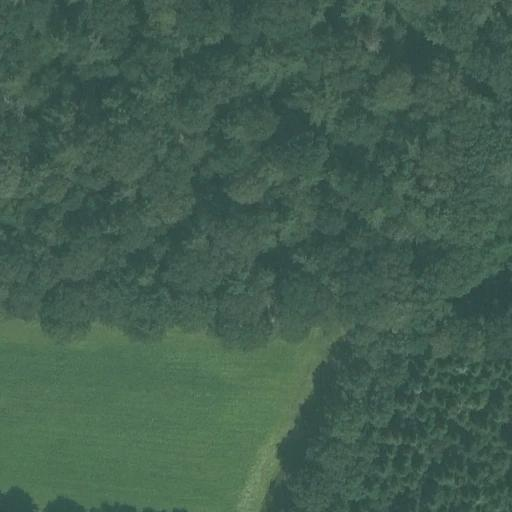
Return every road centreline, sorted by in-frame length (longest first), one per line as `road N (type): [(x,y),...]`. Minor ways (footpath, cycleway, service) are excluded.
road 1 (track): [(0,293),(405,301)]
road 2 (track): [(405,301),(511,32)]
road 3 (track): [(323,511),(405,301)]
